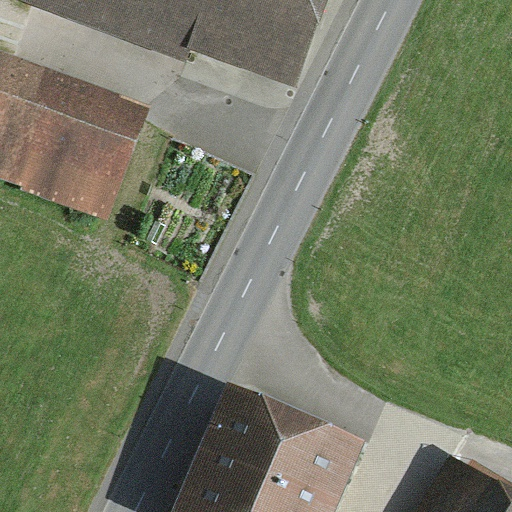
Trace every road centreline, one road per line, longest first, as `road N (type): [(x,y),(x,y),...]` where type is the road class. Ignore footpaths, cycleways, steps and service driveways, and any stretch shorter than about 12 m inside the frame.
road 1 (tertiary): [(136,511),(393,0)]
road 2 (track): [(217,346),(511,472)]
